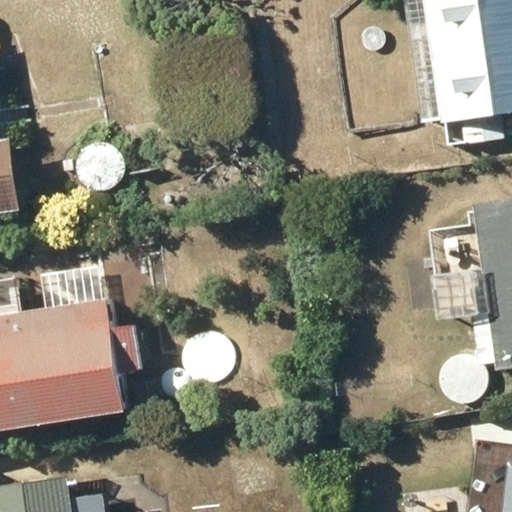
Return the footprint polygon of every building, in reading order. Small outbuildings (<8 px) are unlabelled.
[(511,0),(405,0),(420,116),(461,111),(464,138),(503,134),(499,106),(511,104),(511,0)] [(0,201),(15,199),(5,131),(0,131),(0,201)] [(489,302),(472,304),(479,353),(495,351),(497,360),(511,357),(511,191),(474,196),(489,302)] [(107,287),(0,303),(0,420),(124,402),(107,287)] [(511,511),(511,459),(488,457),(481,511),(476,511),(511,511)] [(70,511),(65,466),(0,474),(0,511),(70,511)]
